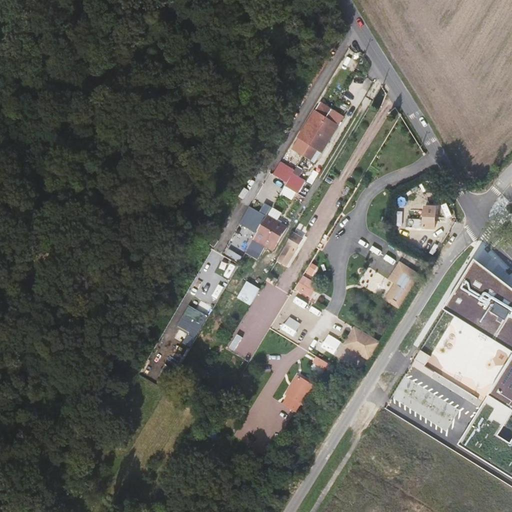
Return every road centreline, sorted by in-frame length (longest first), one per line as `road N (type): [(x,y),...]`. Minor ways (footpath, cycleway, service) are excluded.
road 1 (residential): [(477,217),(290,511)]
road 2 (residential): [(342,0),(435,162),(477,217)]
road 3 (unknown): [(363,38),(237,179)]
road 4 (unknown): [(380,68),(304,205)]
